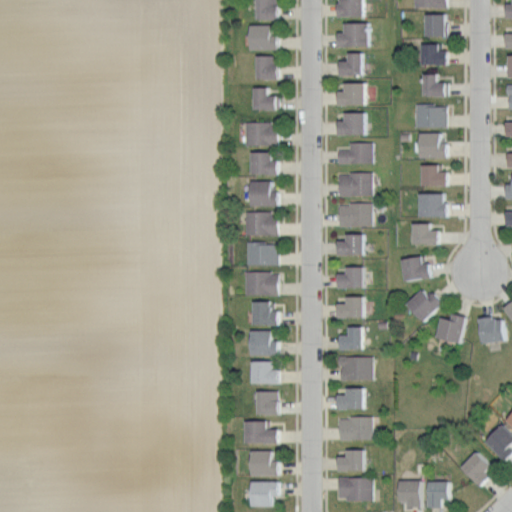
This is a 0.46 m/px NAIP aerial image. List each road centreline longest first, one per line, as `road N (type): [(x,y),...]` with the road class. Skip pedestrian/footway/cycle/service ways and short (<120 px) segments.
road 1 (residential): [(309,0),(310,511)]
road 2 (residential): [(479,0),(479,268)]
